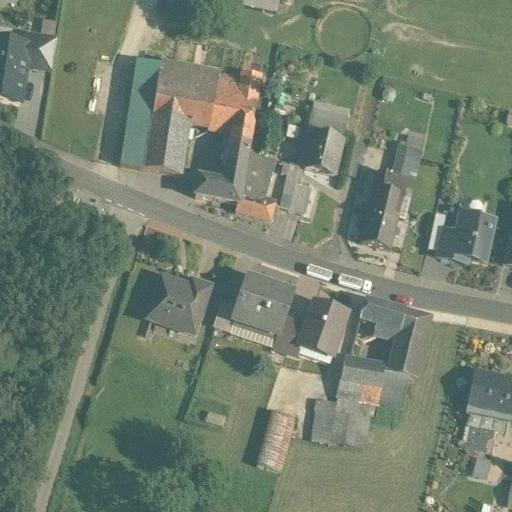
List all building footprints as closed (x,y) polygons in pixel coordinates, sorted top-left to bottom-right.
[(276,0),(202,0),(201,8),(272,21),(276,0)] [(28,52),(24,75),(50,78),(54,46),(29,42),(28,52)] [(0,107),(19,110),(24,75),(28,52),(0,47),(0,107)] [(260,83),(182,70),(181,76),(135,69),(118,173),(178,183),(187,131),(208,134),(207,136),(230,141),(248,144),(260,83)] [(382,100),(383,105),(386,107),(390,106),(392,103),(391,98),(388,96),(385,97),(382,100)] [(346,119),(312,110),(305,139),(312,141),(339,147),(346,119)] [(224,185),(216,183),(214,183),(213,188),(196,184),(192,203),(236,211),(245,161),(248,144),(230,141),(228,154),(229,155),(224,185)] [(339,147),(312,141),(304,175),(334,182),(342,148),(339,147)] [(367,217),(368,217),(396,224),(403,225),(419,158),(397,152),(390,181),(377,178),(367,217)] [(236,211),(235,218),(270,229),(274,212),(258,206),(268,166),(245,161),(236,211)] [(286,182),(279,215),(287,217),(293,192),(298,171),(289,169),(289,172),(282,170),(280,180),(286,182)] [(309,196),(293,192),(287,217),(304,220),(309,196)] [(396,224),(368,217),(360,250),(388,257),(396,224)] [(432,221),(424,255),(436,258),(440,238),(444,224),(432,221)] [(481,233),(457,228),(454,241),(440,238),(436,258),(435,264),(451,268),(453,263),(487,271),(496,229),(482,226),(481,233)] [(511,237),(509,237),(502,270),(511,271),(511,237)] [(290,298),(245,283),(235,314),(231,327),(232,327),(275,341),(276,342),(282,324),(290,298)] [(188,288),(184,302),(155,292),(144,326),(192,341),(208,294),(188,288)] [(404,318),(362,307),(357,327),(376,332),(399,338),(404,318)] [(235,314),(219,308),(211,334),(228,340),(232,327),(231,327),(235,314)] [(345,322),(312,311),(305,332),(297,354),(299,355),(301,350),(330,360),(328,365),(330,366),(345,322)] [(428,324),(404,318),(399,338),(396,349),(395,349),(387,381),(396,383),(406,385),(413,387),(428,324)] [(282,324),(276,342),(275,341),(270,354),(283,359),(293,329),(282,324)] [(293,329),(283,359),(296,363),(299,355),(297,354),(305,332),(293,329)] [(399,338),(376,332),(374,343),(395,349),(396,349),(399,338)] [(342,366),(338,388),(378,396),(381,380),(377,379),(378,374),(342,366)] [(511,387),(500,385),(499,383),(474,378),(467,414),(511,422),(511,387)] [(387,381),(381,380),(378,396),(393,399),(396,383),(387,381)] [(406,385),(396,383),(393,399),(402,401),(406,385)] [(378,396),(338,388),(334,404),(370,412),(399,418),(402,401),(393,399),(378,396)] [(334,404),(316,400),(306,448),(326,453),(333,423),(366,431),(370,412),(334,404)] [(292,424),(269,417),(253,471),(276,477),(292,424)] [(490,467),(475,464),(471,483),(486,486),(490,467)]
